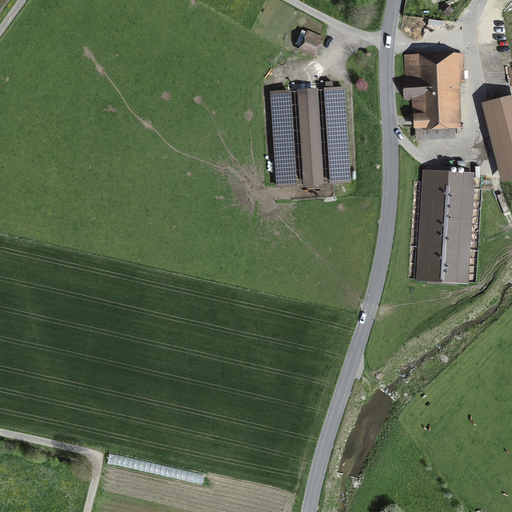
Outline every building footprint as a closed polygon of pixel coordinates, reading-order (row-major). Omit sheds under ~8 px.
[(321,37),(309,32),(303,48),(314,53),(321,37)] [(404,116),(405,127),(454,125),(452,81),(464,80),(463,66),(452,67),(451,60),(405,62),(405,79),(403,79),(404,99),(416,99),(416,115),(404,116)] [(324,89),(330,183),(350,182),(344,88),(324,89)] [(298,91),(304,185),(324,183),(318,90),(298,91)] [(271,93),(277,186),(297,185),(291,91),(271,93)] [(507,178),(511,176),(511,98),(488,105),(507,178)] [(425,172),(419,280),(466,282),(473,175),(425,172)]
